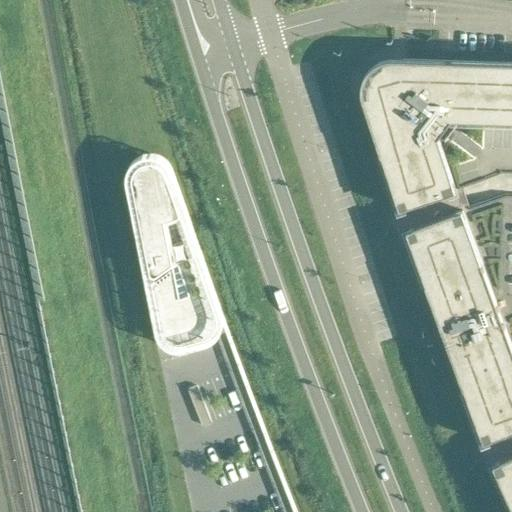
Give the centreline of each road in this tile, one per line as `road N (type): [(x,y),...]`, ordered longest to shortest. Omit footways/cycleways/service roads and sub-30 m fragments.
road 1 (secondary): [(399,511),(233,49)]
road 2 (secondary): [(200,60),(362,511)]
road 3 (unclassified): [(369,345),(270,35)]
road 4 (unclassified): [(270,35),(378,9),(378,0)]
